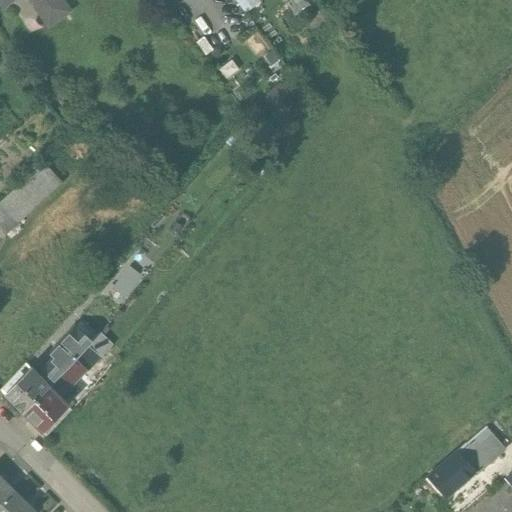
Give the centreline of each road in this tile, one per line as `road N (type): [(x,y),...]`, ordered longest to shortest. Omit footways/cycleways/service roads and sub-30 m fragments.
road 1 (track): [(511,335),(444,195)]
road 2 (residential): [(91,511),(0,422)]
